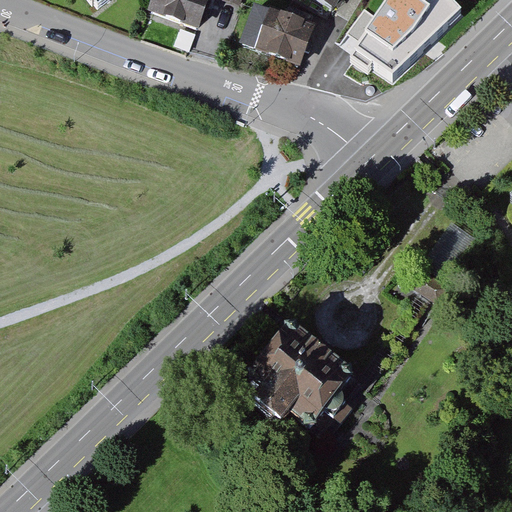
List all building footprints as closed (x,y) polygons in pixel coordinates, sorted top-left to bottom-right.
[(82,0),(89,9),(102,0),(82,0)] [(211,0),(151,0),(148,12),(201,30),(211,0)] [(339,0),(315,0),(332,11),(339,0)] [(460,16),(441,0),(395,0),(355,62),(395,84),(428,51),(460,16)] [(315,25),(255,3),(239,46),(299,68),(315,25)] [(451,268),(464,235),(445,228),(433,261),(451,268)] [(365,390),(290,335),(244,389),(257,403),(254,418),(263,433),(281,438),(293,431),(320,448),(365,390)]
